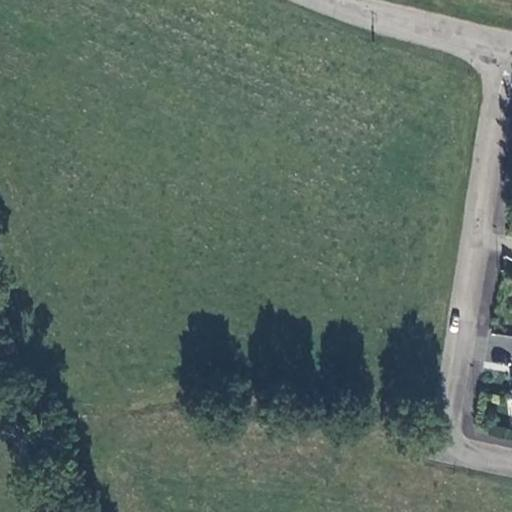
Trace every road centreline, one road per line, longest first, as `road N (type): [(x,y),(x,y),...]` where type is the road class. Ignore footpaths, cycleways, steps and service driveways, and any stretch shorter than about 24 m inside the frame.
road 1 (residential): [(511,464),(446,451),(501,49)]
road 2 (unclassified): [(501,49),(326,0)]
